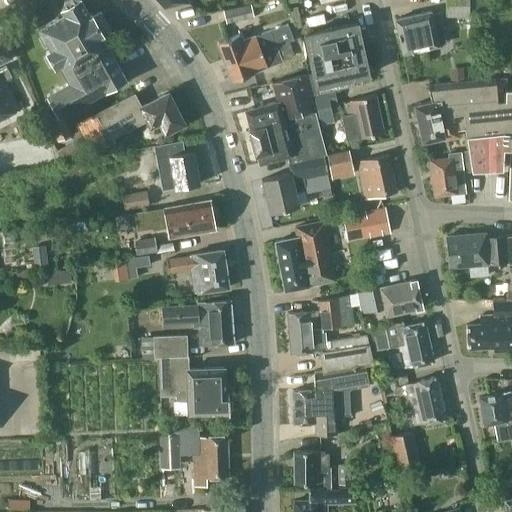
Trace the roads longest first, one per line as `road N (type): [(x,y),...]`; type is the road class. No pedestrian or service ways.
road 1 (tertiary): [(262,511),(247,237),(199,80),(130,0)]
road 2 (residential): [(417,218),(370,0)]
road 3 (residential): [(450,370),(417,218)]
road 4 (residential): [(482,511),(450,370)]
